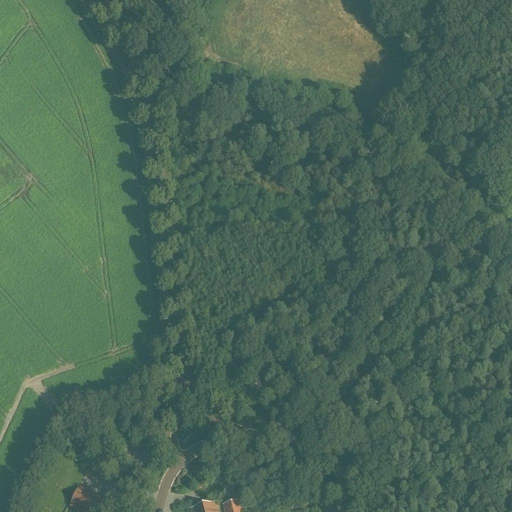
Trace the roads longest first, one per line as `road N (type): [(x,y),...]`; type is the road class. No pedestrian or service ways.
road 1 (unclassified): [(182,368),(147,106),(96,0)]
road 2 (tertiary): [(242,437),(511,422)]
